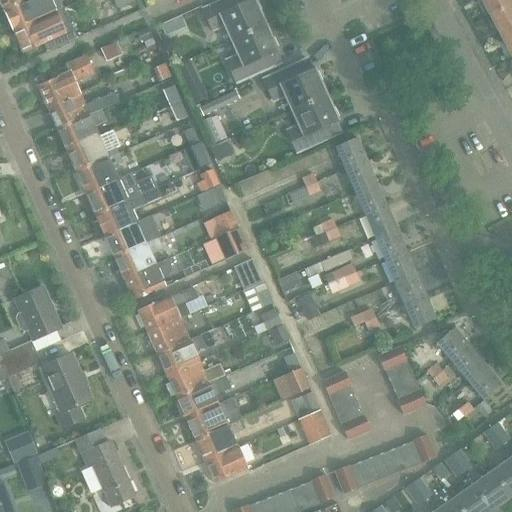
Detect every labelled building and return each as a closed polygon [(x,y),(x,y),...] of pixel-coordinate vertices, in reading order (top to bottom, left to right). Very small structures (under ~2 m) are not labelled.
[(0,0),(0,4),(3,11),(27,0),(0,0)] [(27,0),(3,11),(12,32),(64,9),(60,0),(27,0)] [(113,0),(117,9),(134,2),(133,0),(113,0)] [(225,28),(231,43),(265,27),(259,13),(257,13),(253,4),(257,3),(255,0),(251,2),(250,0),(226,0),(202,11),(212,34),(225,28)] [(480,0),(489,17),(511,5),(509,0),(480,0)] [(500,38),(511,31),(511,5),(489,17),(500,38)] [(22,54),(43,44),(46,51),(77,38),(64,9),(12,32),(22,54)] [(171,25),(164,39),(175,44),(182,30),(171,25)] [(275,54),(279,52),(277,49),(274,50),(270,42),(271,41),(265,27),(231,43),(238,57),(225,62),(236,85),(280,65),(275,54)] [(148,29),(135,35),(139,45),(153,39),(149,29),(148,29)] [(511,59),(511,58),(511,31),(500,38),(511,59)] [(116,43),(101,49),(106,62),(121,55),(116,43)] [(65,64),(69,73),(37,87),(47,109),(79,95),(74,83),(94,75),(86,56),(65,64)] [(285,98),(292,112),(325,97),(319,83),(318,83),(313,74),(317,72),(315,69),(311,71),(307,61),(263,81),(273,103),(285,98)] [(165,63),(153,68),(158,80),(169,76),(170,75),(165,63)] [(189,63),(177,69),(194,106),(206,100),(189,63)] [(175,86),(162,91),(169,106),(181,101),(175,86)] [(199,105),(194,107),(199,119),(240,99),(235,91),(200,108),(199,105)] [(118,103),(113,93),(84,106),(79,95),(47,109),(56,130),(100,110),(100,111),(118,103)] [(335,123),(339,122),(338,119),(334,120),(331,112),(332,111),(325,97),(292,112),(298,127),(286,132),(296,155),(340,135),(335,123)] [(181,102),(169,107),(176,122),(188,116),(181,102)] [(105,122),(100,111),(100,110),(56,130),(65,151),(98,137),(94,127),(105,122)] [(210,117),(201,121),(211,145),(220,141),(210,117)] [(193,128),(184,132),(190,146),(182,149),(183,151),(200,144),(193,128)] [(112,131),(98,137),(65,151),(75,173),(118,154),(115,149),(120,147),(112,131)] [(335,148),(345,172),(365,163),(355,139),(335,148)] [(217,146),(210,149),(217,162),(223,160),(233,155),(226,142),(217,146)] [(178,176),(208,162),(200,144),(183,151),(184,153),(173,158),(172,155),(167,158),(174,173),(176,173),(178,176)] [(122,164),(118,154),(75,173),(85,194),(118,180),(112,168),(122,164)] [(375,185),(365,163),(345,172),(355,194),(375,185)] [(200,174),(207,191),(220,185),(212,169),(200,174)] [(316,183),(313,174),(301,179),(305,188),(316,183)] [(122,190),(118,180),(85,194),(94,216),(140,196),(135,185),(122,190)] [(320,192),(316,183),(305,188),(309,197),(320,192)] [(215,207),(225,202),(227,201),(220,185),(207,191),(215,207)] [(385,208),(375,185),(355,194),(364,217),(385,208)] [(131,210),(160,198),(156,188),(140,196),(94,216),(104,237),(137,223),(133,214),(131,210)] [(395,230),(385,208),(364,217),(374,239),(395,230)] [(213,219),(221,236),(239,228),(231,211),(213,219)] [(137,223),(104,237),(113,258),(157,239),(159,238),(150,217),(137,223)] [(320,224),(324,233),(335,228),(331,219),(320,224)] [(215,239),(225,261),(248,250),(239,228),(221,236),(215,239)] [(339,237),(335,228),(324,233),(328,242),(339,237)] [(405,253),(395,230),(374,239),(384,262),(405,253)] [(162,250),(157,239),(113,258),(123,280),(157,264),(151,254),(162,250)] [(348,250),(318,263),(322,273),(352,260),(348,250)] [(414,276),(405,253),(384,262),(394,284),(414,276)] [(132,301),(166,286),(162,279),(165,278),(168,275),(170,272),(171,267),(170,263),(168,260),(157,265),(157,264),(123,280),(132,301)] [(251,260),(237,267),(247,290),(251,288),(262,283),(251,260)] [(351,264),(331,272),(335,282),(355,273),(351,264)] [(359,282),(355,273),(335,282),(339,291),(359,282)] [(295,274),(277,282),(282,295),(295,289),(294,287),(300,285),(295,274)] [(424,298),(414,276),(394,284),(403,307),(424,298)] [(262,283),(251,288),(261,309),(271,305),(262,283)] [(36,341),(59,330),(47,304),(49,303),(42,288),(16,300),(23,315),(24,314),(36,341)] [(191,288),(137,312),(147,334),(179,320),(189,315),(184,304),(196,299),(191,288)] [(242,292),(208,307),(211,315),(246,299),(242,292)] [(434,321),(424,298),(403,307),(413,330),(434,321)] [(315,305),(302,311),(307,322),(320,316),(315,305)] [(267,332),(269,331),(282,325),(275,309),(260,316),(267,332)] [(353,327),(363,322),(375,318),(371,309),(349,319),(353,327)] [(379,327),(375,318),(363,322),(367,332),(379,327)] [(179,320),(147,334),(157,355),(189,341),(179,320)] [(276,346),(289,340),(282,325),(269,331),(276,346)] [(435,344),(451,364),(469,349),(453,329),(435,344)] [(189,341),(157,355),(166,376),(198,362),(194,352),(205,347),(200,336),(189,341)] [(0,363),(2,368),(36,353),(31,343),(8,353),(3,340),(0,341),(0,363)] [(399,349),(377,358),(382,371),(405,361),(399,349)] [(485,367),(469,349),(451,364),(467,382),(485,367)] [(36,353),(2,368),(7,380),(13,394),(22,390),(15,376),(41,364),(36,353)] [(283,358),(290,373),(301,368),(295,353),(283,358)] [(41,370),(59,412),(54,414),(61,431),(86,420),(80,407),(92,402),(72,357),(41,370)] [(410,372),(405,361),(382,371),(382,372),(383,371),(388,381),(410,372)] [(202,371),(198,362),(166,376),(175,398),(225,376),(219,364),(202,371)] [(432,379),(442,371),(435,363),(426,371),(432,379)] [(501,387),(485,367),(467,382),(483,402),(501,387)] [(290,373),(282,376),(291,397),(308,389),(310,388),(307,383),(301,368),(290,373)] [(448,379),(442,371),(432,379),(439,387),(448,379)] [(415,383),(410,372),(388,381),(393,393),(415,383)] [(349,386),(344,373),(321,383),(327,395),(349,386)] [(230,387),(225,376),(175,398),(185,420),(218,405),(213,395),(230,387)] [(419,394),(415,383),(393,393),(397,402),(396,402),(397,404),(419,394)] [(350,387),(349,386),(327,395),(331,407),(353,397),(349,387),(350,387)] [(310,394),(299,398),(307,417),(318,412),(317,412),(319,411),(311,393),(310,394)] [(424,406),(419,394),(397,404),(402,415),(424,406)] [(358,408),(353,397),(331,407),(336,418),(358,408)] [(218,405),(185,420),(194,440),(227,426),(239,421),(241,420),(232,399),(218,405)] [(467,401),(457,409),(463,417),(464,417),(473,409),(467,401)] [(362,418),(358,408),(336,418),(341,429),(364,419),(363,417),(362,418)] [(457,409),(452,414),(457,421),(463,417),(457,409)] [(308,446),(328,437),(318,412),(298,421),(308,446)] [(369,431),(364,419),(341,429),(346,440),(369,431)] [(227,426),(194,440),(204,463),(237,448),(231,435),(243,430),(239,421),(227,426)] [(496,436),(504,430),(497,422),(490,428),(496,436)] [(285,427),(276,431),(279,438),(288,434),(285,427)] [(489,442),(496,436),(490,428),(482,433),(489,442)] [(510,438),(504,430),(496,436),(503,444),(510,438)] [(111,508),(135,498),(111,443),(104,446),(97,432),(75,442),(87,469),(92,467),(111,508)] [(434,459),(425,436),(413,441),(422,464),(434,459)] [(496,436),(489,442),(495,450),(503,444),(496,436)] [(411,468),(422,464),(413,441),(412,441),(412,442),(402,446),(411,468)] [(400,473),(411,468),(402,446),(391,451),(400,473)] [(246,470),(237,448),(204,463),(214,484),(246,470)] [(450,456),(457,464),(465,459),(459,450),(457,451),(450,456)] [(55,451),(37,459),(40,465),(57,457),(55,451)] [(388,477),(400,473),(391,451),(380,455),(388,477)] [(377,482),(388,477),(380,455),(368,459),(377,482)] [(449,469),(457,464),(450,456),(443,461),(449,469)] [(28,491),(44,485),(35,459),(18,466),(28,491)] [(366,486),(377,482),(368,459),(357,464),(366,486)] [(457,464),(463,473),(471,467),(465,459),(457,464)] [(509,498),(511,496),(511,461),(511,460),(492,474),(509,498)] [(355,490),(366,486),(357,464),(348,467),(346,467),(355,490)] [(457,464),(449,469),(455,478),(463,473),(457,464)] [(13,467),(0,472),(0,479),(15,473),(13,467)] [(343,495),(355,490),(346,467),(334,472),(343,495)] [(489,511),(509,498),(492,474),(472,488),(489,511)] [(333,499),(324,476),(311,481),(321,504),(333,499)] [(418,492),(426,486),(420,478),(412,483),(418,492)] [(309,508),(321,504),(311,481),(310,481),(310,482),(300,486),(309,508)] [(410,497),(418,492),(412,483),(404,489),(410,497)] [(0,511),(11,511),(1,484),(0,484),(0,511)] [(297,511),(300,511),(309,508),(300,486),(289,490),(297,511)] [(418,492),(424,500),(432,495),(426,486),(418,492)] [(460,511),(489,511),(472,488),(453,502),(460,511)] [(284,511),(297,511),(289,490),(278,495),(284,511)] [(418,492),(410,497),(416,506),(424,500),(418,492)] [(271,511),(284,511),(278,495),(267,499),(271,511)] [(258,511),(271,511),(267,499),(255,504),(258,511)] [(460,511),(453,502),(437,511),(460,511)]
